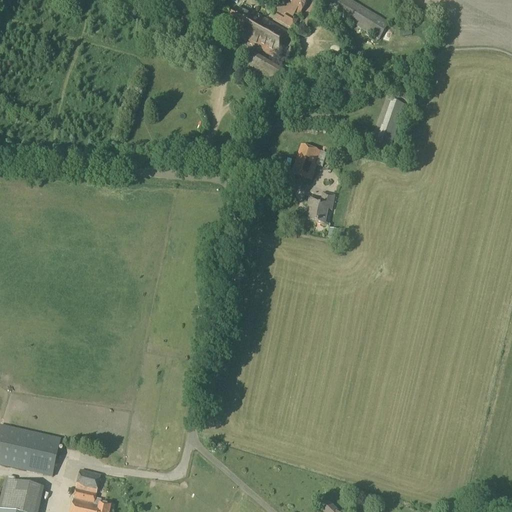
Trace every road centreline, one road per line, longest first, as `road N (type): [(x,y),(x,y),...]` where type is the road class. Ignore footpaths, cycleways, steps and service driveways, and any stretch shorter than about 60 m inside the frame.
road 1 (unclassified): [(268,511),(193,433),(232,196),(225,183)]
road 2 (unclassified): [(225,183),(0,161)]
road 3 (residential): [(140,0),(169,46),(254,87),(279,110)]
